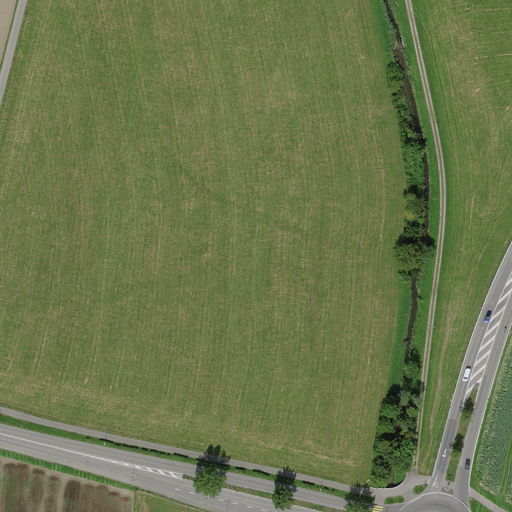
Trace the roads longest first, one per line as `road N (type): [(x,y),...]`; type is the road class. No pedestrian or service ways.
road 1 (track): [(410,486),(445,195),(410,0)]
road 2 (primary): [(382,511),(56,447)]
road 3 (secondary): [(511,257),(425,505)]
road 4 (secondary): [(461,511),(477,418),(511,308)]
road 5 (primary): [(155,476),(298,511)]
